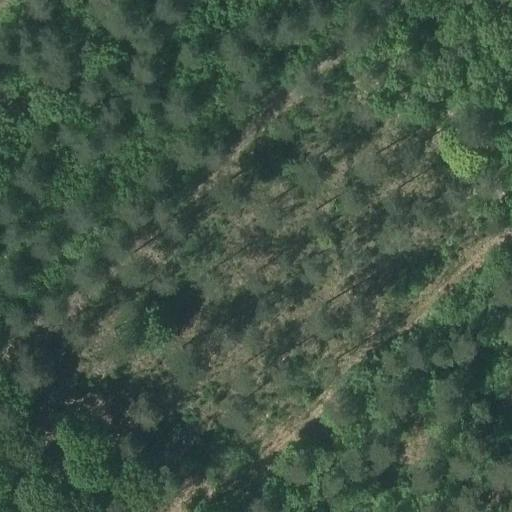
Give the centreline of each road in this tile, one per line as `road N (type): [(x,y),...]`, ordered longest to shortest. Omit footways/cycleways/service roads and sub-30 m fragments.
road 1 (track): [(403,0),(0,358)]
road 2 (track): [(511,231),(292,431),(220,511)]
